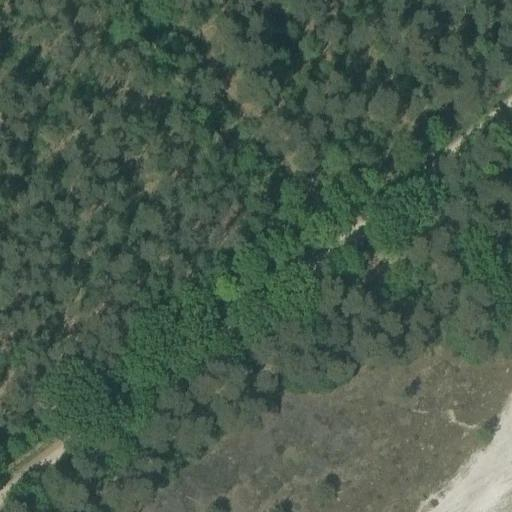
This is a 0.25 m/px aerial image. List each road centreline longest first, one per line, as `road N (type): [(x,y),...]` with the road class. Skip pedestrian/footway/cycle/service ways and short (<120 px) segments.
road 1 (track): [(310,273),(0,503)]
road 2 (track): [(511,114),(402,201)]
